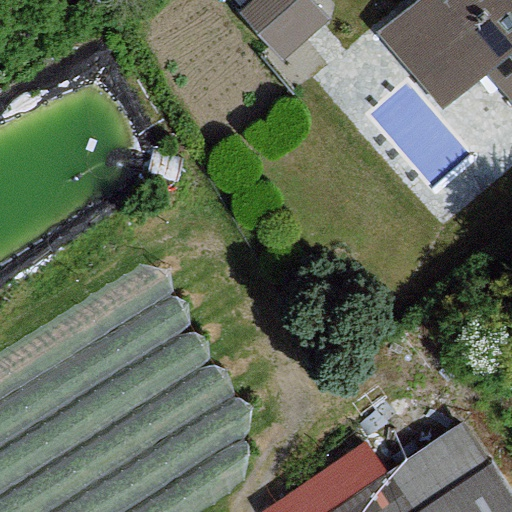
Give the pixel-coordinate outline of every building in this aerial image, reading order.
[(322,8),(313,0),(267,0),(252,13),(280,47),(322,8)] [(511,0),(422,0),(405,14),(463,79),(510,42),(511,44),(511,0)] [(464,422),(389,474),(415,511),(416,511),(491,461),(464,422)] [(274,511),(335,511),(389,474),(369,445),(272,509),(274,511)] [(511,511),(511,491),(491,461),(416,511),(511,511)] [(415,511),(389,474),(335,511),(415,511)]
